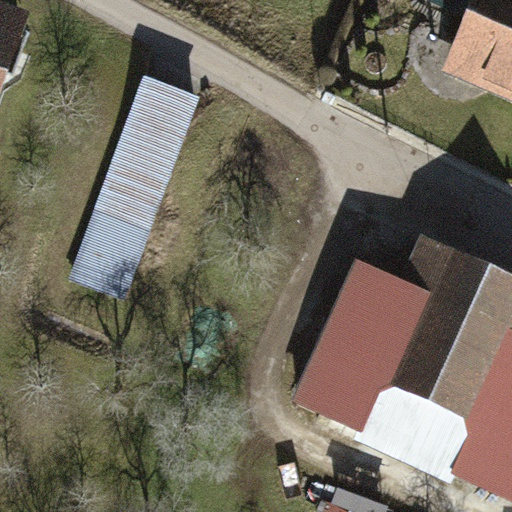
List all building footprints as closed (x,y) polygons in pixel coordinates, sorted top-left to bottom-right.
[(432,0),(476,19),(484,0),(432,0)] [(511,0),(484,0),(476,19),(496,28),(475,75),(511,91),(511,0)] [(0,18),(0,108),(29,29),(0,18)] [(209,109),(162,88),(75,280),(122,301),(209,109)] [(511,355),(511,281),(450,253),(408,345),(344,316),(303,405),(511,499),(511,389),(499,384),(511,355)]
